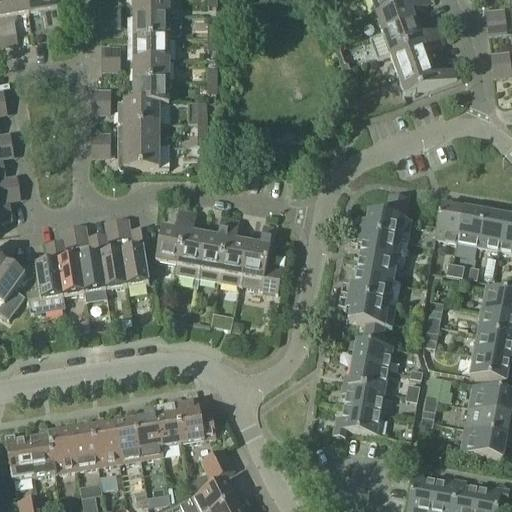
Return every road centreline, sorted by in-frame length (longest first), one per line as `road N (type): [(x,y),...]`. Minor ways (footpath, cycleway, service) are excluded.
road 1 (residential): [(79,221),(45,219),(28,204),(14,82),(28,64),(87,64)]
road 2 (residential): [(324,219),(167,200),(79,221)]
road 3 (residential): [(229,393),(205,372),(176,369),(0,396)]
road 4 (residential): [(229,393),(257,384),(291,344),(324,219)]
road 5 (residential): [(324,219),(351,169),(377,151),(480,115)]
road 6 (residential): [(87,64),(79,221)]
road 7 (residential): [(289,511),(229,393)]
road 8 (residential): [(480,115),(445,0)]
